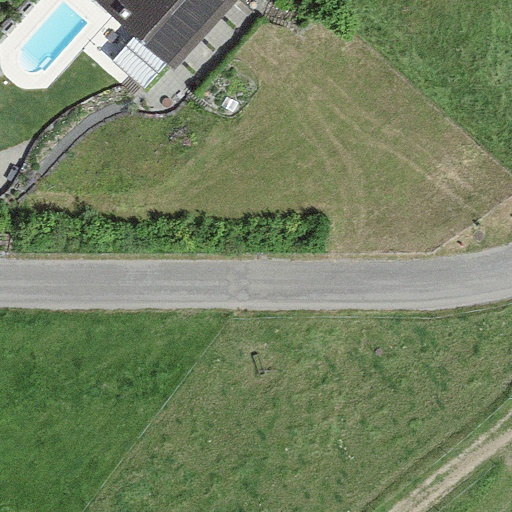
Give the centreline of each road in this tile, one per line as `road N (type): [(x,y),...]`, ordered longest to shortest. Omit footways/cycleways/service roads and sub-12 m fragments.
road 1 (residential): [(497,284),(0,288)]
road 2 (track): [(511,434),(403,511)]
